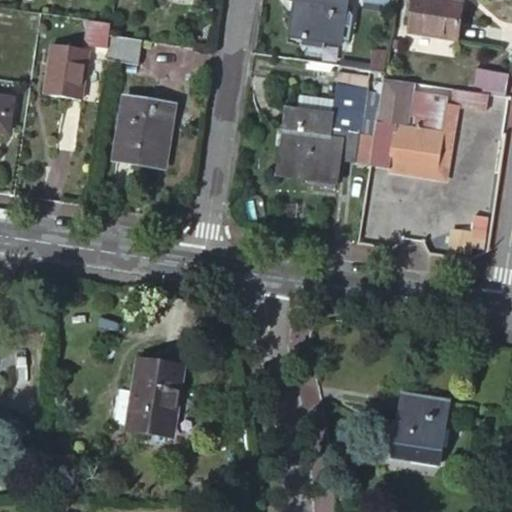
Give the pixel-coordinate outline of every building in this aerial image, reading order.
[(170,0),(134,0),(132,20),(167,25),(168,19),(180,20),(183,2),(171,0),(170,0)] [(346,0),(293,0),(298,1),(292,37),(340,44),(346,0)] [(462,3),(443,0),(411,0),(406,32),(456,39),(462,3)] [(109,22),(88,19),(86,33),(107,36),(108,34),(109,22)] [(166,30),(109,22),(108,34),(140,39),(164,42),(166,30)] [(140,39),(108,34),(107,36),(104,58),(137,63),(140,39)] [(88,47),(51,42),(45,92),(81,97),(88,47)] [(473,87),(506,92),(508,74),(475,69),(473,87)] [(341,76),(341,86),(370,88),(370,78),(341,76)] [(357,133),(363,92),(334,87),(329,118),(284,111),(274,176),(334,184),(338,162),(352,164),(357,133)] [(489,112),(492,96),(446,88),(445,98),(421,94),(414,129),(400,126),(397,125),(395,136),(391,135),(387,159),(432,166),(434,166),(443,105),(489,112)] [(414,129),(421,94),(405,91),(400,126),(414,129)] [(370,136),(377,94),(363,92),(357,133),(370,136)] [(12,98),(0,96),(0,130),(7,131),(12,98)] [(171,105),(122,97),(113,157),(162,165),(171,105)] [(432,166),(387,159),(386,170),(431,177),(432,166)] [(181,370),(139,363),(135,392),(119,390),(115,424),(172,434),(181,370)] [(445,403),(399,396),(391,450),(408,453),(407,459),(436,463),(445,403)]
